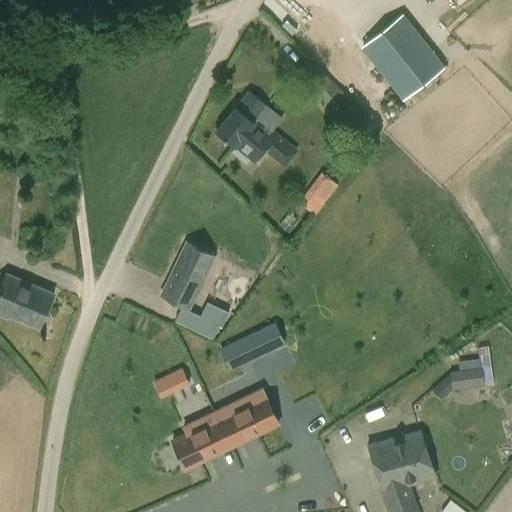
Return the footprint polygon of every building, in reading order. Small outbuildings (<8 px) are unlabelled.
[(419,110),(452,85),(402,18),(364,48),(395,87),(399,85),(419,110)] [(317,95),(331,81),(307,58),(294,72),(317,95)] [(255,162),(264,150),(285,167),(298,150),(273,130),(282,119),(248,92),(217,131),(255,162)] [(350,100),(333,119),(351,135),(368,116),(350,100)] [(298,201),(316,214),(338,183),(321,170),(298,201)] [(213,255),(186,242),(160,293),(188,307),(213,255)] [(0,287),(0,312),(39,327),(53,293),(5,274),(0,287)] [(200,316),(194,330),(213,339),(219,326),(219,325),(200,316)] [(248,360),(284,343),(275,323),(238,340),(248,360)] [(183,365),(153,380),(161,397),(191,382),(183,365)] [(450,372),(452,390),(484,385),(482,367),(450,372)] [(229,444),(229,445),(245,437),(246,440),(280,424),(262,388),(213,411),(214,412),(229,444)] [(171,441),(185,469),(217,454),(216,451),(229,445),(229,444),(214,412),(213,411),(182,426),(186,433),(171,441)] [(367,445),(387,511),(418,511),(410,486),(436,478),(420,428),(367,445)]
